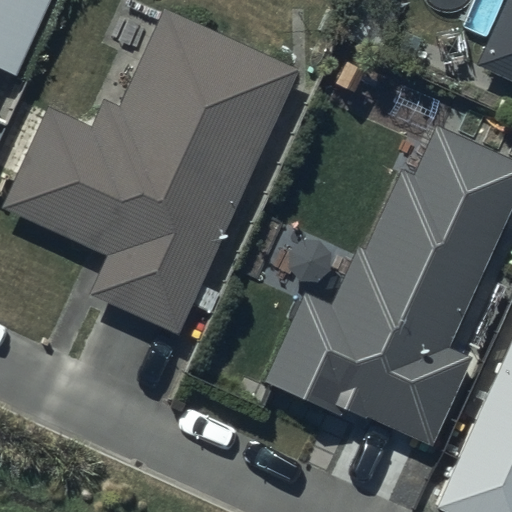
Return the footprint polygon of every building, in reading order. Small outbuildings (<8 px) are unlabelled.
[(0,0),(0,83),(13,89),(53,0),(0,0)] [(511,93),(511,0),(503,0),(470,75),(511,93)] [(43,116),(0,210),(0,221),(98,265),(80,303),(174,345),(294,78),(160,17),(115,117),(96,109),(85,135),(43,116)] [(304,306),(267,390),(430,460),(473,362),(452,353),(511,214),(511,166),(432,132),(411,181),(400,177),(363,262),(354,257),(328,317),(304,306)] [(511,511),(511,345),(438,511),(511,511)]
